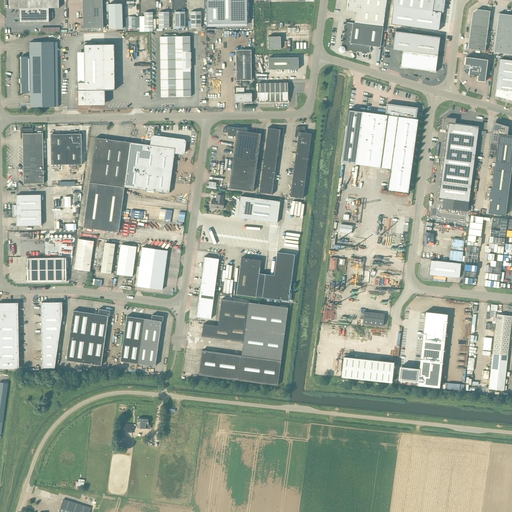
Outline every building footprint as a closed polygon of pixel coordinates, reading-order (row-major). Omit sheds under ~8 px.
[(59,8),(58,0),(8,0),(9,9),(19,9),(49,8),(59,8)] [(81,0),(82,2),(82,8),(102,8),(101,0),(81,0)] [(206,0),(207,24),(248,24),(247,0),(206,0)] [(354,24),(383,27),(386,0),(348,0),(347,11),(356,12),(354,24)] [(441,12),(443,13),(444,0),(394,0),(393,6),(441,12)] [(109,29),(123,29),(122,4),(108,4),(109,29)] [(441,12),(393,6),(391,25),(439,31),(441,12)] [(49,22),(49,8),(19,9),(19,23),(49,22)] [(102,8),(82,8),(83,29),(102,29),(102,8)] [(472,13),(471,24),(468,49),(485,51),(488,26),(490,11),(477,10),(472,13)] [(144,13),(145,29),(153,29),(153,12),(144,13)] [(159,12),(159,29),(169,28),(169,12),(159,12)] [(185,28),(185,12),(175,12),(175,28),(185,28)] [(191,12),(191,28),(201,28),(201,12),(191,12)] [(511,54),(511,40),(507,39),(510,15),(499,14),(494,52),(511,54)] [(340,49),(339,50),(340,51),(341,52),(342,52),(344,52),(344,51),(344,50),(369,54),(370,46),(380,47),(383,27),(354,24),(350,23),(345,22),(342,47),(340,48),(340,49)] [(395,31),(393,50),(403,51),(426,55),(424,70),(430,71),(430,72),(434,72),(435,72),(435,71),(437,57),(439,42),(440,42),(440,38),(440,37),(422,35),(395,31)] [(161,97),(176,97),(175,37),(160,37),(161,97)] [(191,97),(191,92),(190,37),(175,37),(176,97),(191,97)] [(268,37),(268,49),(281,49),(281,37),(268,37)] [(28,57),(22,57),(22,93),(29,93),(29,91),(30,91),(31,107),(54,107),(58,107),(58,75),(58,42),(54,42),(30,43),(30,59),(28,59),(28,57)] [(84,83),(78,83),(78,90),(78,106),(85,106),(95,105),(95,104),(102,104),(104,102),(104,98),(105,98),(105,90),(115,90),(114,44),(104,45),(84,45),(84,52),(84,83)] [(251,50),(236,50),(236,81),(251,80),(251,50)] [(401,67),(401,68),(406,69),(406,68),(412,69),(418,70),(424,70),(426,55),(403,51),(401,65),(401,67)] [(487,60),(465,57),(464,65),(470,66),(469,75),(472,75),(472,77),(475,78),(475,76),(477,77),(477,81),(485,82),(487,60)] [(298,58),(268,58),(268,70),(298,70),(298,58)] [(511,60),(500,59),(495,96),(511,101),(511,60)] [(288,97),(288,83),(257,83),(258,98),(259,98),(259,103),(289,103),(289,97),(288,97)] [(243,94),(235,94),(235,103),(243,102),(244,102),(244,103),(252,103),(252,93),(244,93),(244,94),(243,94)] [(357,149),(355,164),(380,168),(390,169),(387,190),(388,190),(403,192),(408,193),(418,119),(416,119),(417,108),(408,107),(408,105),(405,105),(405,106),(387,104),(386,105),(385,113),(385,114),(387,114),(387,115),(362,112),(357,149)] [(448,130),(441,183),(439,198),(454,200),(452,210),(467,212),(470,187),(478,127),(455,124),(456,119),(446,117),(443,120),(442,129),(448,130)] [(491,143),(497,144),(488,213),(505,216),(511,163),(511,135),(507,135),(508,127),(500,124),(493,122),(493,125),(491,143)] [(229,189),(234,189),(253,192),(261,134),(246,132),(247,128),(237,128),(230,127),(230,128),(223,128),(223,132),(228,133),(227,135),(236,137),(229,189)] [(266,139),(279,141),(280,135),(283,136),(284,127),(275,127),(275,129),(267,128),(268,128),(266,139)] [(297,143),(310,145),(311,134),(312,134),(304,133),(305,127),(296,127),(295,137),(298,138),(297,143)] [(44,184),(43,138),(43,133),(33,134),(33,129),(20,129),(21,139),(23,139),(23,184),(44,184)] [(81,134),(51,135),(51,139),(51,150),(51,165),(59,165),(82,164),(82,150),(81,139),(81,134)] [(124,188),(169,193),(174,154),(182,155),(185,153),(186,142),(184,140),(171,138),(171,139),(166,138),(166,137),(153,135),(151,137),(150,145),(130,142),(124,188)] [(119,232),(124,188),(130,142),(95,138),(83,228),(119,232)] [(278,151),(279,141),(266,139),(265,150),(278,151)] [(296,154),(308,155),(310,145),(297,143),(296,154)] [(276,162),(278,151),(265,150),(263,160),(276,162)] [(294,164),(307,166),(308,155),(296,154),(294,164)] [(275,173),(276,162),(263,160),(262,171),(275,173)] [(293,175),(306,177),(307,166),(294,164),(293,175)] [(262,171),(261,182),(273,183),(275,173),(262,171)] [(291,186),(304,188),(306,177),(293,175),(291,186)] [(272,195),(273,183),(261,182),(259,193),(272,194),(272,195)] [(290,198),(290,197),(303,198),(304,188),(291,186),(290,197),(290,198)] [(75,192),(61,192),(61,197),(69,197),(69,207),(75,207),(75,192)] [(16,216),(16,226),(41,226),(41,195),(16,195),(16,205),(13,205),(13,216),(16,216)] [(223,201),(223,196),(217,195),(216,199),(218,199),(217,201),(212,200),(211,204),(212,204),(212,208),(223,209),(224,202),(223,201)] [(280,201),(245,197),(240,196),(237,218),(277,223),(280,201)] [(335,235),(355,238),(357,226),(337,223),(335,235)] [(78,239),(75,264),(74,269),(90,271),(90,266),(94,241),(78,239)] [(105,243),(101,268),(101,273),(111,274),(115,244),(105,243)] [(121,245),(117,274),(132,277),(136,247),(121,245)] [(158,272),(165,273),(168,251),(142,247),(140,267),(155,269),(155,270),(159,271),(158,272)] [(265,274),(262,297),(280,300),(280,299),(281,299),(281,300),(282,300),(289,301),(290,292),(289,292),(290,289),(291,287),(290,287),(290,286),(291,286),(295,255),(277,252),(274,275),(270,275),(265,274)] [(204,257),(203,268),(217,270),(219,259),(204,257)] [(66,258),(27,258),(27,282),(66,282),(66,258)] [(241,258),(236,294),(238,295),(246,296),(256,297),(262,297),(265,274),(259,273),(260,267),(261,260),(241,258)] [(401,261),(381,258),(380,269),(400,271),(401,261)] [(459,279),(461,264),(431,261),(429,275),(459,279)] [(155,269),(140,267),(137,286),(162,290),(165,273),(158,272),(159,271),(155,270),(155,269)] [(217,270),(203,268),(201,278),(216,280),(217,270)] [(349,271),(329,268),(325,298),(345,300),(349,271)] [(201,278),(200,288),(215,290),(216,280),(201,278)] [(215,290),(200,288),(199,297),(214,299),(214,295),(216,295),(217,291),(215,290)] [(197,307),(212,309),(214,299),(199,297),(197,307)] [(201,336),(243,342),(248,302),(221,299),(218,326),(203,324),(201,336)] [(198,375),(278,386),(288,308),(248,302),(243,342),(241,356),(202,350),(198,375)] [(0,303),(0,314),(18,314),(18,303),(0,303)] [(212,309),(197,307),(196,317),(211,319),(212,309)] [(99,309),(98,314),(73,311),(66,361),(101,366),(108,316),(109,316),(110,311),(99,309)] [(364,312),(363,324),(383,326),(384,314),(364,312)] [(399,370),(398,384),(417,386),(439,388),(446,327),(447,319),(447,314),(425,312),(419,369),(413,368),(413,372),(399,370)] [(0,314),(0,324),(18,324),(18,314),(0,314)] [(492,354),(489,389),(504,391),(507,356),(511,316),(497,314),(492,354)] [(41,315),(41,324),(61,324),(62,315),(55,315),(48,315),(41,315)] [(151,320),(127,316),(120,361),(155,366),(162,322),(163,322),(163,317),(152,315),(151,320)] [(18,324),(0,324),(0,333),(18,333),(18,324)] [(61,324),(41,324),(42,333),(60,333),(61,324)] [(18,333),(0,333),(0,342),(18,342),(18,333)] [(42,333),(42,342),(58,341),(60,333),(42,333)] [(58,341),(42,342),(42,350),(57,350),(58,341)] [(0,351),(19,351),(18,342),(0,342),(0,351)] [(42,350),(42,359),(56,359),(57,350),(42,350)] [(0,360),(19,360),(19,351),(0,351),(0,360)] [(341,377),(343,377),(392,383),(394,363),(344,357),(341,377)] [(55,368),(56,359),(42,359),(42,368),(55,368)] [(0,369),(19,369),(19,360),(0,360),(0,369)] [(138,418),(138,423),(138,427),(142,428),(142,425),(148,426),(149,419),(138,418)] [(121,428),(121,432),(123,432),(125,432),(132,433),(132,429),(133,424),(122,423),(121,428)] [(89,511),(91,508),(68,501),(63,499),(59,511),(89,511)]
